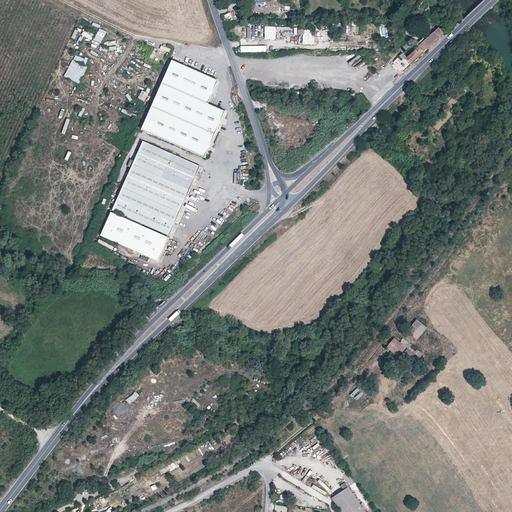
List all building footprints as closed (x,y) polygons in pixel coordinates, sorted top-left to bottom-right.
[(224,14),(225,22),(232,20),(230,13),(224,14)] [(102,43),(107,28),(99,25),(94,40),(102,43)] [(264,38),(276,39),(276,26),(264,26),(264,38)] [(76,27),(71,37),(75,39),(80,29),(76,27)] [(424,52),(444,33),(439,28),(419,47),(424,52)] [(303,34),(302,44),(313,44),(314,29),(298,29),(298,34),(303,34)] [(81,35),(91,39),(93,35),(83,31),(81,35)] [(410,65),(424,52),(419,47),(405,59),(410,65)] [(469,56),(476,50),(473,47),(467,53),(469,56)] [(74,53),(64,76),(80,83),(87,66),(85,65),(88,59),(74,53)] [(350,65),(362,57),(359,53),(348,62),(350,65)] [(410,65),(405,59),(400,65),(405,70),(410,65)] [(142,129),(205,158),(225,112),(208,104),(219,81),(173,60),(142,129)] [(144,101),(149,93),(141,90),(137,98),(144,101)] [(68,123),(74,108),(70,107),(65,122),(68,123)] [(200,167),(143,141),(138,152),(134,161),(131,159),(128,166),(131,168),(112,210),(170,236),(172,230),(175,224),(195,179),(198,172),(200,167)] [(169,238),(111,213),(111,212),(101,235),(159,261),(169,238)] [(90,240),(96,243),(100,234),(94,232),(90,240)] [(417,340),(427,328),(417,319),(407,332),(417,340)] [(399,342),(394,338),(386,347),(400,358),(401,357),(413,367),(420,359),(399,342)] [(424,354),(403,338),(399,342),(420,359),(424,354)] [(126,399),(129,404),(139,396),(136,391),(126,399)] [(313,426),(302,434),(305,438),(316,430),(313,426)] [(294,476),(304,482),(310,470),(299,465),(294,476)] [(340,511),(357,500),(351,492),(348,487),(348,488),(345,483),(341,486),(344,490),(332,498),(340,511)] [(313,484),(311,487),(325,495),(327,492),(313,484)] [(357,500),(361,497),(355,489),(351,492),(357,500)] [(361,506),(365,503),(361,497),(357,500),(361,506)] [(351,511),(361,506),(357,500),(340,511),(341,511),(351,511)] [(361,506),(364,511),(370,511),(365,503),(361,506)]
